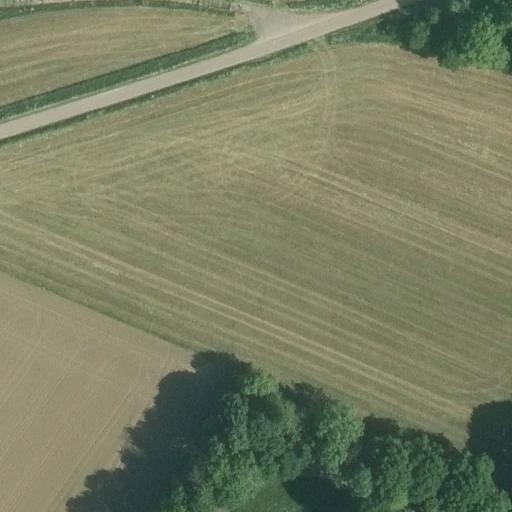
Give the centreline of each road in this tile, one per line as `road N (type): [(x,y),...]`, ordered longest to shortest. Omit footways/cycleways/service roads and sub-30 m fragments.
road 1 (unclassified): [(0,135),(413,0)]
road 2 (track): [(292,42),(250,14),(170,1),(0,7)]
